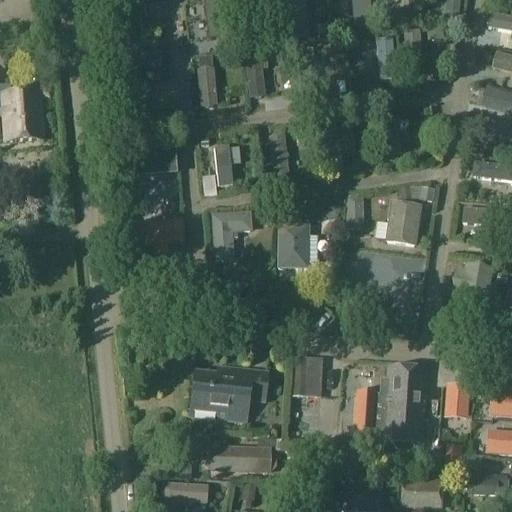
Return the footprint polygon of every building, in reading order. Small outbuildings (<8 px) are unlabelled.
[(433,2),(431,17),(458,20),(459,0),(445,0),(445,4),(433,2)] [(203,4),(207,41),(229,39),(224,1),(203,4)] [(125,10),(109,11),(109,20),(125,19),(125,10)] [(274,10),(242,12),(243,30),(275,28),(274,10)] [(345,24),(332,26),(333,36),(346,34),(345,24)] [(328,27),(315,29),(316,39),(329,37),(328,27)] [(426,29),(427,43),(441,42),(440,28),(426,29)] [(417,32),(415,32),(400,33),(404,78),(419,77),(419,66),(426,65),(425,52),(418,53),(417,32)] [(282,33),(270,34),(271,44),(283,43),(282,33)] [(127,56),(126,45),(125,36),(110,37),(113,73),(157,69),(156,53),(127,56)] [(286,45),(275,47),(277,61),(288,60),(286,45)] [(342,46),(327,46),(328,57),(342,56),(342,46)] [(265,58),(243,61),(249,101),(264,99),(260,72),(267,71),(265,58)] [(211,71),(211,59),(197,60),(198,72),(211,71)] [(511,91),(511,77),(498,74),(495,86),(511,91)] [(126,81),(113,82),(114,100),(127,99),(126,81)] [(208,87),(195,87),(195,104),(209,103),(208,87)] [(0,89),(0,94),(0,95),(3,143),(42,141),(39,93),(9,94),(8,89),(0,89)] [(130,103),(114,105),(117,140),(162,135),(160,119),(132,122),(130,103)] [(440,130),(440,120),(427,120),(427,130),(440,130)] [(369,124),(358,125),(359,134),(370,134),(369,124)] [(323,129),(326,167),(338,166),(337,155),(350,154),(349,127),(323,129)] [(311,134),(296,136),(297,148),(313,146),(311,134)] [(222,143),(206,145),(211,189),(227,187),(222,143)] [(175,148),(127,153),(129,178),(177,173),(175,148)] [(511,198),(500,197),(499,207),(511,208),(511,207),(511,198)] [(326,203),(321,209),(322,217),(328,222),(336,221),(340,215),(340,207),(334,202),(326,203)] [(389,203),(383,243),(412,247),(418,207),(389,203)] [(277,207),(277,221),(299,221),(299,207),(277,207)] [(507,227),(501,226),(502,213),(460,209),(458,224),(492,228),(491,238),(505,240),(507,227)] [(256,211),(256,229),(270,229),(270,211),(256,211)] [(246,214),(209,217),(213,264),(230,262),(229,242),(236,241),(235,234),(248,233),(246,214)] [(155,247),(165,246),(182,244),(180,224),(136,228),(138,248),(155,247)] [(277,227),(277,272),(308,272),(308,239),(308,228),(277,227)] [(491,246),(489,257),(502,259),(504,247),(491,246)] [(496,275),(495,286),(505,287),(507,277),(496,275)] [(243,285),(234,285),(234,296),(238,300),(248,287),(243,285)] [(323,301),(323,308),(335,309),(336,297),(328,296),(323,301)] [(250,301),(231,304),(234,323),(254,320),(250,301)] [(291,361),(289,400),(304,400),(305,384),(320,384),(321,362),(306,362),(291,361)] [(357,391),(356,414),(354,443),(422,447),(426,372),(386,369),(385,380),(377,379),(376,393),(357,391)] [(218,371),(217,379),(194,376),(190,411),(217,414),(216,421),(246,424),(248,402),(264,404),(267,377),(218,371)] [(445,386),(442,420),(466,422),(468,388),(445,386)] [(511,395),(489,394),(488,414),(511,416),(511,395)] [(511,433),(486,431),(485,453),(511,455),(511,433)] [(460,449),(444,448),(441,477),(457,479),(460,449)] [(209,450),(208,475),(268,477),(268,474),(272,474),(275,470),(275,461),(272,457),(269,457),(269,452),(209,450)] [(465,460),(464,472),(479,474),(480,462),(465,460)] [(504,498),(505,478),(469,476),(468,496),(504,498)] [(399,481),(398,509),(438,510),(439,482),(399,481)] [(157,511),(175,511),(175,504),(203,506),(204,487),(159,485),(157,511)] [(396,486),(384,485),(383,497),(396,497),(396,486)] [(342,487),(341,511),(377,511),(378,487),(342,487)]
